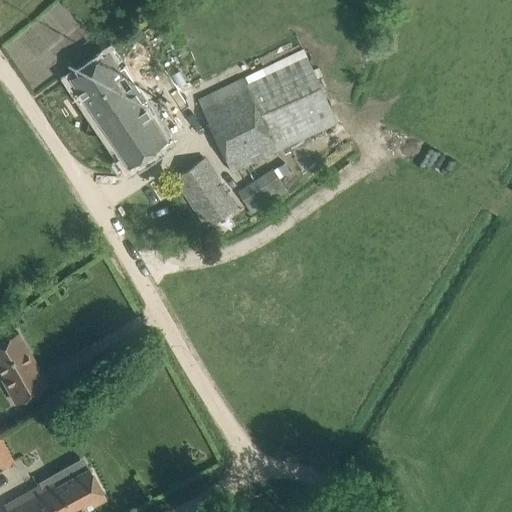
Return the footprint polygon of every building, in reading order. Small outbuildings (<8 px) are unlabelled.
[(198,100),(231,171),(338,122),(304,49),(198,100)] [(135,94),(137,93),(138,88),(126,71),(121,71),(109,53),(70,79),(129,166),(166,141),(135,94)] [(241,202),(235,194),(230,197),(227,192),(224,194),(219,186),(222,185),(204,158),(174,177),(207,227),(237,207),(235,205),(241,202)] [(284,161),(274,168),(279,176),(290,170),(284,161)] [(273,169),(235,187),(246,211),(284,193),(273,169)] [(0,377),(15,404),(48,386),(18,332),(0,341),(0,377)] [(0,469),(14,462),(0,437),(0,469)] [(72,478),(67,467),(51,476),(52,479),(43,484),(5,505),(9,511),(79,511),(106,497),(96,480),(90,468),(72,478)]
